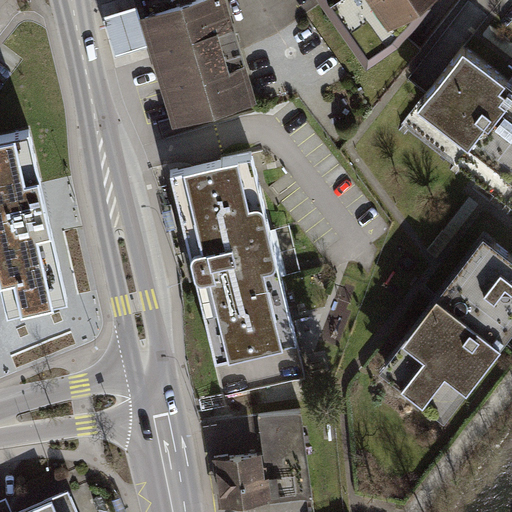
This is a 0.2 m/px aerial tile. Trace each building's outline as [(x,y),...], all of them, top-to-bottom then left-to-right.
[(140,0),(143,8),(138,9),(148,41),(171,117),(252,92),(235,37),(224,0),(140,0)] [(320,0),(366,67),(398,43),(433,2),(430,0),(320,0)] [(113,52),(148,41),(138,9),(136,4),(103,14),(113,52)] [(511,81),(463,44),(417,102),(511,174),(511,81)] [(29,129),(0,135),(0,270),(9,311),(68,297),(50,217),(29,129)] [(252,149),(171,169),(191,253),(216,357),(297,338),(252,149)] [(297,224),(278,225),(281,272),(301,271),(297,224)] [(511,253),(484,232),(379,368),(443,418),(511,329),(511,253)] [(6,321),(9,334),(32,328),(29,316),(6,321)] [(260,448),(212,455),(219,503),(246,499),(280,494),(276,470),(263,472),(260,448)] [(0,511),(79,511),(69,488),(14,511),(0,511)]
